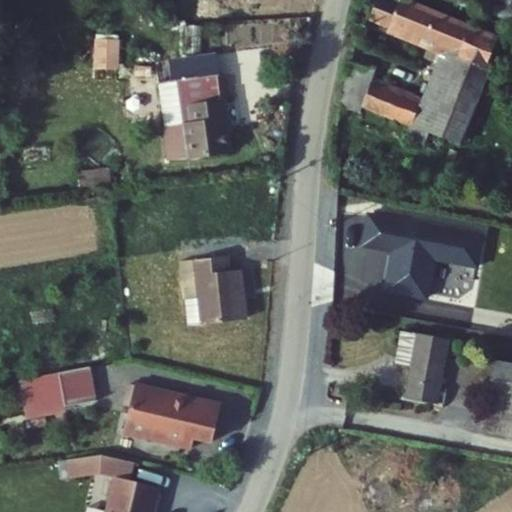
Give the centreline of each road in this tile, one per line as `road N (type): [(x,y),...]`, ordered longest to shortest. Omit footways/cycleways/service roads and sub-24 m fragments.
road 1 (unclassified): [(340,0),(311,161),(289,404),(251,511)]
road 2 (unknown): [(289,404),(335,396),(511,429)]
